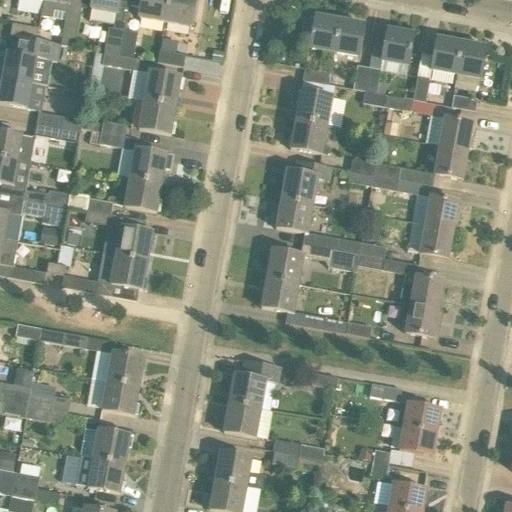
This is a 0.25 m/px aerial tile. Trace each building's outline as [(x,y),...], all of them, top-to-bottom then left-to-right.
[(53,21),(55,13),(67,15),(61,48),(74,50),(83,0),(44,0),(43,3),(41,19),(53,21)] [(121,59),(126,34),(131,6),(131,5),(121,4),(121,0),(93,0),(92,11),(90,24),(115,27),(114,31),(109,31),(105,56),(121,59)] [(166,25),(169,0),(143,0),(139,20),(166,25)] [(196,0),(169,0),(166,25),(191,30),(196,0)] [(340,23),(315,19),(314,23),(305,21),(300,46),(310,48),(309,50),(335,55),(340,23)] [(366,28),(340,23),(335,55),(360,59),(366,28)] [(39,31),(32,29),(13,26),(10,38),(37,43),(39,31)] [(388,32),(383,64),(408,68),(414,37),(388,32)] [(137,36),(126,34),(121,59),(133,61),(137,36)] [(19,40),(15,56),(8,55),(3,80),(32,86),(47,89),(48,89),(53,63),(58,64),(61,48),(19,40)] [(462,46),(436,41),(430,72),(456,77),(462,46)] [(487,50),(462,46),(456,77),(481,81),(487,50)] [(186,57),(166,54),(160,52),(158,65),(184,70),(186,57)] [(224,55),(214,53),(212,62),(222,64),(224,55)] [(138,74),(139,62),(133,61),(121,59),(105,56),(95,54),(93,72),(102,73),(103,68),(138,74)] [(369,70),(358,68),(353,92),(365,94),(369,70)] [(381,72),(369,70),(365,94),(377,97),(379,86),(381,73),(381,72)] [(303,83),(304,83),(326,87),(329,75),(305,71),(303,83)] [(182,80),(150,74),(145,103),(177,109),(182,80)] [(0,95),(0,106),(28,112),(32,86),(3,80),(0,95)] [(430,82),(417,80),(413,103),(426,106),(430,82)] [(328,129),(333,100),(301,94),(296,123),(328,129)] [(386,111),(389,99),(377,97),(365,94),(363,106),(386,111)] [(478,102),(458,98),(454,98),(452,110),(475,114),(478,102)] [(389,99),(386,111),(411,115),(413,103),(389,99)] [(177,109),(145,103),(140,132),(171,138),(177,109)] [(39,115),(37,127),(61,131),(64,119),(39,115)] [(473,126),(430,118),(425,146),(439,149),(468,154),(473,126)] [(83,123),(64,119),(61,131),(81,135),(83,123)] [(328,129),(296,123),(291,152),(323,157),(328,129)] [(128,128),(104,124),(103,127),(101,135),(126,140),(128,128)] [(92,134),(101,135),(103,127),(91,125),(89,133),(92,134)] [(386,125),(384,137),(396,139),(399,127),(386,125)] [(37,127),(34,138),(59,143),(61,131),(37,127)] [(0,160),(17,163),(22,138),(0,133),(0,160)] [(101,135),(99,147),(124,151),(126,140),(101,135)] [(394,141),(383,139),(382,150),(392,152),(394,141)] [(439,149),(434,177),(435,177),(463,182),(468,154),(439,149)] [(131,181),(162,187),(166,168),(172,169),(174,158),(168,158),(136,152),(131,181)] [(17,163),(0,160),(0,186),(13,189),(17,163)] [(374,177),(376,166),(353,162),(351,173),(374,177)] [(374,177),(398,182),(400,171),(376,166),(374,177)] [(313,208),(318,180),(295,175),(287,173),(282,202),(313,208)] [(374,177),(351,173),(349,186),(372,190),(374,177)] [(372,190),(412,197),(414,185),(398,182),(374,177),(372,190)] [(162,187),(131,181),(126,210),(157,216),(162,187)] [(49,197),(25,192),(23,203),(47,208),(66,211),(69,196),(49,193),(49,197)] [(430,200),(425,228),(454,233),(459,205),(431,200),(430,200)] [(113,206),(89,201),(87,213),(111,217),(113,206)] [(282,202),(276,231),(305,236),(308,237),(313,208),(282,202)] [(47,208),(23,203),(21,216),(43,220),(45,220),(47,208)] [(66,211),(47,208),(45,220),(43,220),(42,226),(63,229),(66,211)] [(8,216),(0,213),(0,240),(3,241),(8,216)] [(87,213),(85,224),(109,228),(111,217),(87,213)] [(368,224),(367,230),(381,233),(382,226),(368,224)] [(449,262),(454,233),(425,228),(412,226),(408,254),(449,262)] [(57,250),(59,231),(47,230),(43,229),(40,247),(57,250)] [(153,235),(143,233),(122,230),(116,259),(148,265),(153,235)] [(0,278),(33,285),(35,273),(14,270),(19,244),(16,244),(3,241),(0,240),(0,278)] [(336,253),(359,258),(362,246),(338,242),(336,253)] [(385,262),(387,250),(362,246),(359,258),(385,262)] [(304,258),(272,253),(267,282),(299,288),(304,258)] [(357,275),(357,269),(359,258),(336,253),(333,253),(330,270),(357,275)] [(357,269),(401,277),(403,266),(385,262),(359,258),(357,269)] [(116,259),(111,287),(143,293),(148,265),(116,259)] [(66,269),(57,267),(49,266),(47,276),(64,279),(66,269)] [(35,273),(33,285),(45,287),(47,276),(35,273)] [(418,280),(415,279),(413,290),(404,288),(400,306),(403,306),(403,307),(439,313),(445,284),(418,280)] [(99,285),(75,281),(73,292),(97,297),(99,285)] [(262,311),(287,315),(293,316),(299,288),(267,282),(262,311)] [(400,322),(408,323),(406,336),(434,341),(439,313),(403,307),(400,322)] [(324,321),(321,333),(345,337),(347,325),(324,321)] [(347,325),(345,337),(370,341),(372,329),(347,325)] [(18,327),(18,328),(16,339),(40,343),(42,332),(18,327)] [(66,336),(42,332),(40,343),(64,348),(66,336)] [(88,340),(66,336),(64,348),(86,352),(88,340)] [(145,361),(113,355),(112,357),(107,384),(140,390),(145,361)] [(229,407),(261,412),(269,368),(245,363),(242,379),(235,377),(229,407)] [(17,370),(14,387),(32,391),(33,385),(35,374),(31,373),(22,371),(17,370)] [(338,380),(314,376),(311,388),(335,392),(338,380)] [(0,404),(4,405),(28,410),(32,391),(14,387),(0,384),(0,404)] [(107,384),(102,413),(134,419),(140,390),(107,384)] [(28,410),(52,414),(56,389),(33,385),(32,391),(28,410)] [(402,392),(372,387),(370,399),(400,405),(402,392)] [(28,410),(4,405),(2,418),(26,422),(28,410)] [(442,412),(408,405),(404,430),(437,436),(442,412)] [(261,412),(229,407),(224,435),(256,441),(261,412)] [(26,422),(49,426),(52,414),(28,410),(26,422)] [(404,430),(400,454),(415,457),(433,460),(437,436),(404,430)] [(131,438),(98,433),(98,434),(86,432),(81,459),(93,462),(125,468),(131,438)] [(22,448),(34,450),(35,444),(23,441),(22,448)] [(298,459),(323,464),(325,452),(301,447),(298,459)] [(361,451),(359,462),(371,464),(373,453),(361,451)] [(0,453),(0,455),(0,467),(14,471),(16,456),(0,453)] [(391,456),(376,453),(373,465),(388,468),(389,466),(391,456)] [(391,456),(389,466),(413,470),(415,457),(400,454),(391,453),(391,456)] [(252,460),(220,455),(215,484),(246,490),(246,489),(263,492),(265,479),(249,476),(252,460)] [(76,487),(88,489),(88,490),(120,496),(125,468),(93,462),(81,459),(81,461),(67,458),(62,484),(76,487)] [(323,464),(298,459),(296,470),(321,475),(323,464)] [(373,465),(371,477),(386,480),(388,468),(373,465)] [(0,484),(14,487),(16,475),(0,472),(0,484)] [(14,487),(38,492),(40,480),(16,475),(14,487)] [(0,496),(12,499),(14,487),(0,484),(0,496)] [(215,484),(209,511),(242,511),(246,490),(215,484)] [(423,511),(427,492),(393,485),(389,510),(401,511),(423,511)] [(38,492),(14,487),(12,499),(36,503),(38,492)] [(327,511),(329,501),(318,499),(316,510),(327,511)]
